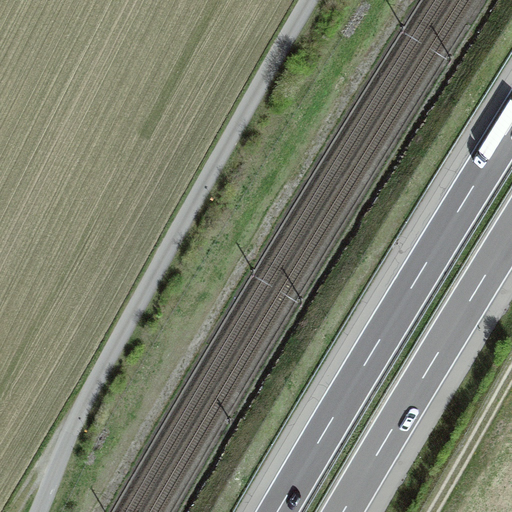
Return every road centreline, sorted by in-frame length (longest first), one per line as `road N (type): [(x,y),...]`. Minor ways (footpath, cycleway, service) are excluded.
road 1 (unclassified): [(38,511),(101,369),(309,0)]
road 2 (motorway): [(511,124),(277,511)]
road 3 (motorway): [(342,511),(511,231)]
road 4 (track): [(432,511),(511,373)]
